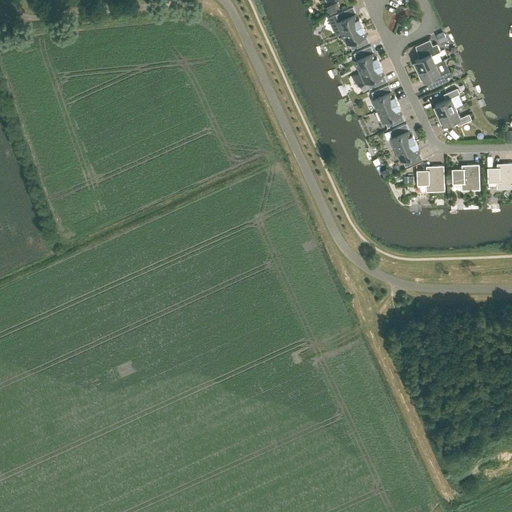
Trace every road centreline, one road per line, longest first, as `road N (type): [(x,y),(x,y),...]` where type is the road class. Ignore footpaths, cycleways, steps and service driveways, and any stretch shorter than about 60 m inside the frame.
road 1 (unclassified): [(511,288),(422,288),(355,260),(222,0)]
road 2 (residential): [(389,48),(438,146),(511,146)]
